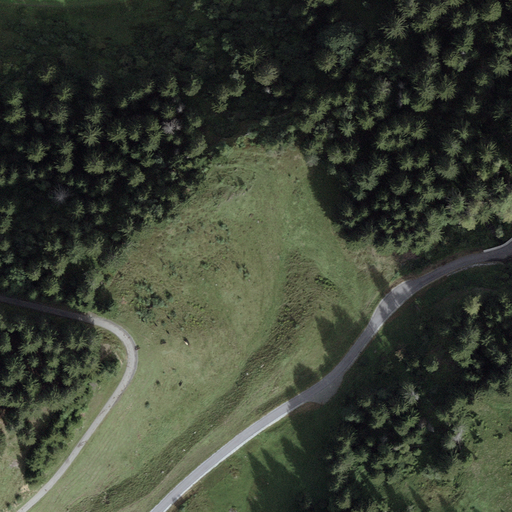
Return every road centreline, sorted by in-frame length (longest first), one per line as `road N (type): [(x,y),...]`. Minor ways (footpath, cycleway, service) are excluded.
road 1 (unclassified): [(511,233),(400,299),(328,384),(248,434),(158,511)]
road 2 (track): [(25,511),(61,478),(128,387),(137,361),(127,338),(100,320),(0,295)]
